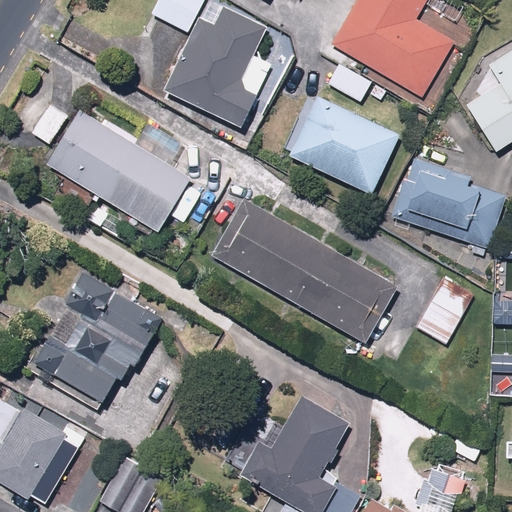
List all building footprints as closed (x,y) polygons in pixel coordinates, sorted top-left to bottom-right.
[(184,34),(200,0),(156,0),(148,17),(184,34)] [(425,0),(354,0),(329,45),(424,98),(453,46),(412,23),(425,0)] [(264,30),(219,10),(211,28),(196,20),(160,93),(239,131),(270,67),(251,58),(264,30)] [(511,49),(482,68),(460,107),(489,154),(511,140),(511,49)] [(316,99),(286,155),(368,198),(398,142),(316,99)] [(80,111),(78,114),(42,166),(148,239),(167,213),(183,223),(203,195),(167,170),(182,148),(146,123),(130,146),(80,111)] [(458,242),(475,191),(407,169),(390,220),(458,242)] [(249,203),(215,260),(361,347),(394,290),(249,203)] [(474,297),(442,278),(411,330),(442,349),(474,297)] [(26,361),(28,363),(97,405),(112,382),(117,385),(125,370),(129,373),(158,322),(111,287),(76,289),(65,307),(77,315),(62,344),(42,334),(26,361)] [(347,423),(295,396),(275,439),(241,422),(215,472),(266,498),(258,511),(353,511),(362,495),(321,474),(347,423)] [(60,436),(0,398),(0,488),(25,504),(29,497),(40,504),(81,438),(65,428),(60,436)] [(511,442),(503,442),(502,461),(511,462),(510,476),(511,476),(511,442)] [(114,511),(143,511),(159,483),(115,461),(94,502),(114,511)] [(398,511),(372,497),(363,511),(398,511)]
